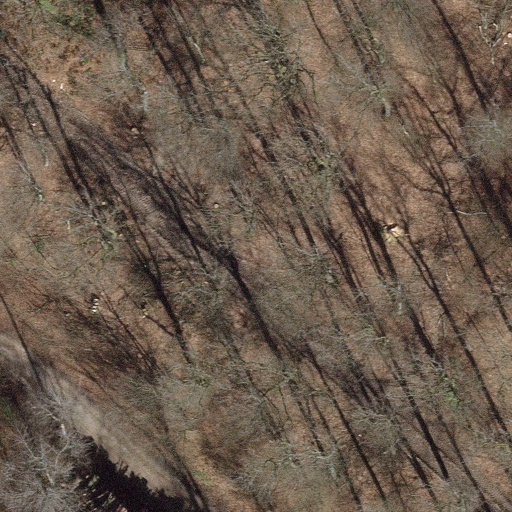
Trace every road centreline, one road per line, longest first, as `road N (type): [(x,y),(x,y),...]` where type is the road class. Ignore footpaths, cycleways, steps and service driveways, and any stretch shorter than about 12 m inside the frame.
road 1 (track): [(492,511),(253,295),(0,90)]
road 2 (track): [(0,352),(62,388),(189,511)]
